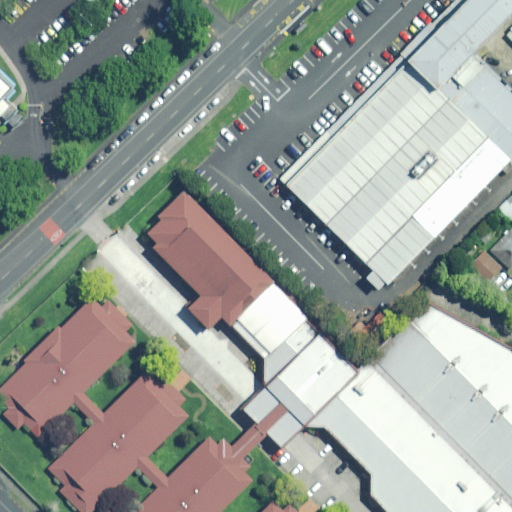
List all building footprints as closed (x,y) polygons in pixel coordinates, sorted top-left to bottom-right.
[(511,9),(511,0),(452,0),(275,182),(379,282),(511,145),(511,99),(467,56),(511,9)] [(511,21),(501,33),(511,44),(511,21)] [(258,358),(259,387),(299,428),(324,432),(367,476),(367,496),(382,511),(503,511),(507,508),(511,511),(511,356),(505,349),(426,311),(357,374),(300,319),(309,312),(182,192),(137,235),(149,244),(145,250),(190,295),(177,311),(200,329),(209,321),(217,330),(222,325),(258,358)] [(511,269),(511,230),(491,250),(510,271),(511,269)] [(501,268),(485,252),(471,267),(487,283),(501,268)] [(141,336),(91,285),(0,373),(0,437),(5,442),(14,433),(27,445),(65,408),(83,427),(35,473),(51,489),(44,495),(60,511),(85,511),(128,471),(146,491),(124,511),(294,511),(279,497),(263,511),(206,511),(241,479),(227,464),(254,438),(246,430),(223,453),(209,439),(164,483),(141,459),(185,416),(140,371),(99,410),(83,393),(141,336)] [(272,452),(299,428),(259,387),(232,411),(246,430),(254,438),(272,452)]
